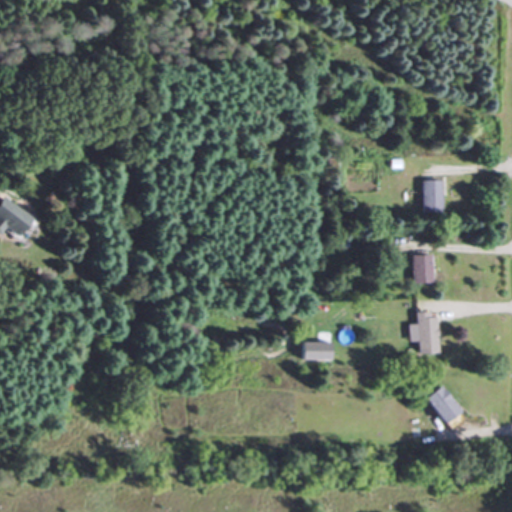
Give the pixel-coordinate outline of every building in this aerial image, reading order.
[(436,213),(436,180),(417,180),(417,213),(436,213)] [(0,230),(8,241),(29,224),(3,190),(0,192),(0,230)] [(425,255),(404,255),(404,284),(425,284),(425,255)] [(409,354),(428,354),(428,313),(409,313),(409,354)] [(452,414),(436,386),(417,397),(434,425),(452,414)]
